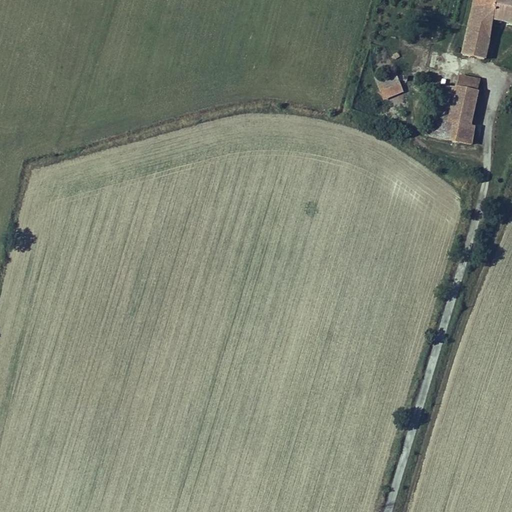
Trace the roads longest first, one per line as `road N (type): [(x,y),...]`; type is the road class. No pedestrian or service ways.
road 1 (track): [(386,511),(486,179),(489,71)]
road 2 (track): [(387,0),(389,24),(406,37),(439,59),(489,71)]
